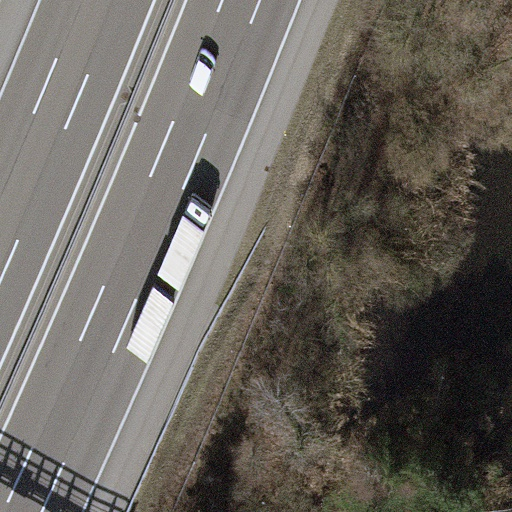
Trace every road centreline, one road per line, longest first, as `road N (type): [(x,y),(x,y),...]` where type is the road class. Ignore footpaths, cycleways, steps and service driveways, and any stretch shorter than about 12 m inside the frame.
road 1 (motorway): [(26,511),(245,0)]
road 2 (motorway): [(98,0),(0,235)]
